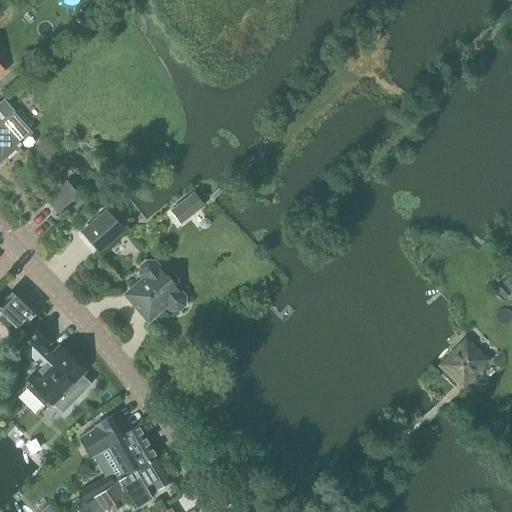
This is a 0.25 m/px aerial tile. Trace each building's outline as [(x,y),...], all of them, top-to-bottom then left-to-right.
[(0,104),(0,164),(34,134),(15,113),(16,112),(5,100),(0,104)] [(67,185),(46,203),(55,213),(76,196),(67,185)] [(101,250),(120,233),(103,214),(84,230),(101,250)] [(184,295),(154,261),(146,260),(141,265),(140,272),(144,277),(130,289),(130,297),(148,318),(166,302),(170,307),(178,307),(183,302),(184,295)] [(511,291),(511,275),(506,270),(494,282),(495,283),(492,286),(505,299),(511,291)] [(0,319),(16,334),(25,325),(27,321),(43,305),(20,283),(1,303),(0,302),(0,319)] [(49,341),(34,326),(16,344),(31,359),(32,358),(44,346),(49,341)] [(490,360),(465,335),(437,365),(462,390),(490,360)] [(31,382),(28,385),(44,402),(47,399),(50,402),(83,369),(81,368),(84,365),(73,355),(71,358),(60,347),(52,354),(44,346),(32,358),(40,367),(28,379),(31,382)] [(79,493),(84,501),(157,457),(137,425),(125,432),(113,413),(95,424),(96,426),(78,438),(90,458),(108,446),(125,472),(112,479),(110,475),(79,493)] [(171,480),(157,457),(94,498),(94,499),(88,503),(93,511),(104,511),(105,511),(126,499),(121,492),(123,491),(134,509),(152,498),(149,493),(171,480)] [(59,511),(51,503),(42,511),(59,511)]
